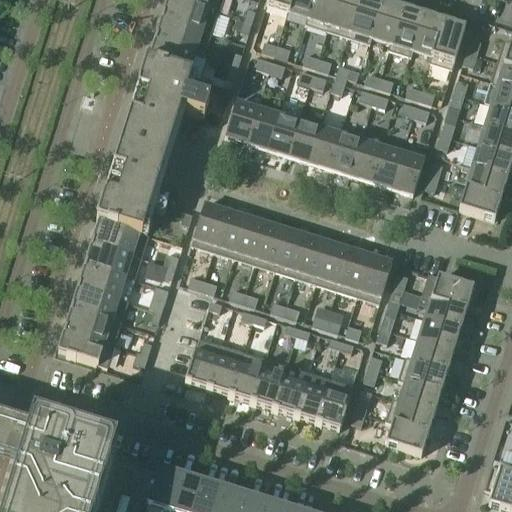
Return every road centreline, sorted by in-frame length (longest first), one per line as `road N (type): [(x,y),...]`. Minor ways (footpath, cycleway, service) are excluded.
road 1 (residential): [(416,511),(46,397)]
road 2 (residential): [(0,334),(101,0)]
road 3 (residential): [(462,511),(511,357)]
road 4 (residential): [(41,0),(0,133)]
